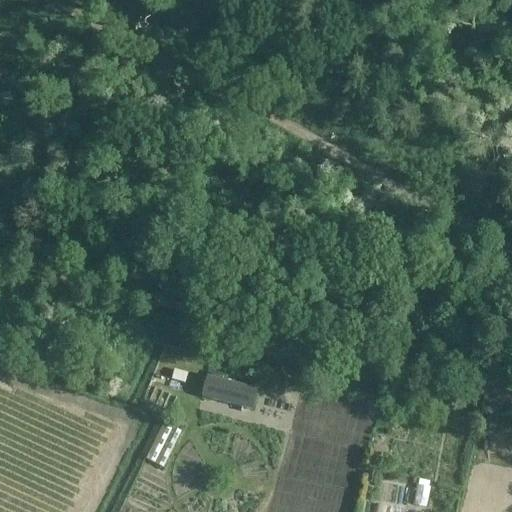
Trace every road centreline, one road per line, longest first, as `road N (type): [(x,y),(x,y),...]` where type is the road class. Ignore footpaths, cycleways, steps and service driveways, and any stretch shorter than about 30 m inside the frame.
road 1 (track): [(0,258),(511,389)]
road 2 (track): [(54,0),(511,248)]
